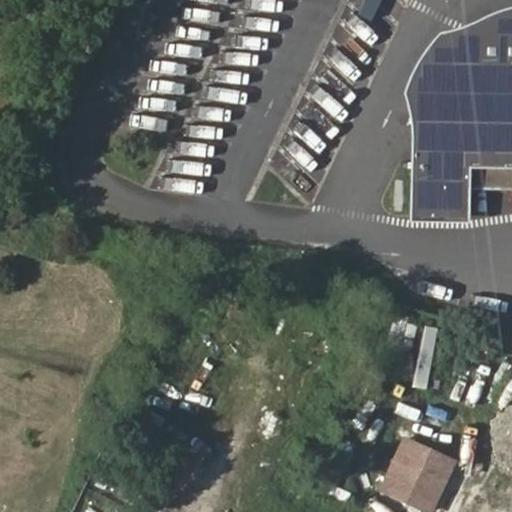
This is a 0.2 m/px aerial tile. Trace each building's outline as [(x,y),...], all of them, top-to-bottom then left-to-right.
[(461,222),(461,218),(412,218),(412,162),(422,162),(422,137),(432,137),(433,112),(443,113),(443,86),(453,86),(453,61),(463,61),(463,38),(485,26),(508,18),(511,16),(511,5),(500,9),(487,13),(465,24),(451,29),(435,33),(420,51),(410,70),(404,83),(401,93),(405,107),(408,123),(409,138),(408,221),(461,222)] [(485,26),(463,38),(463,61),(453,61),(453,86),(443,86),(443,113),(433,112),(432,137),(422,137),(422,162),(412,162),(412,218),(461,218),(462,190),(511,190),(511,191),(511,16),(508,18),(485,26)] [(404,460),(398,473),(416,481),(422,469),(404,460)] [(416,481),(398,473),(393,471),(382,494),(405,504),(416,481)] [(322,499),(341,506),(345,494),(326,487),(322,499)]
